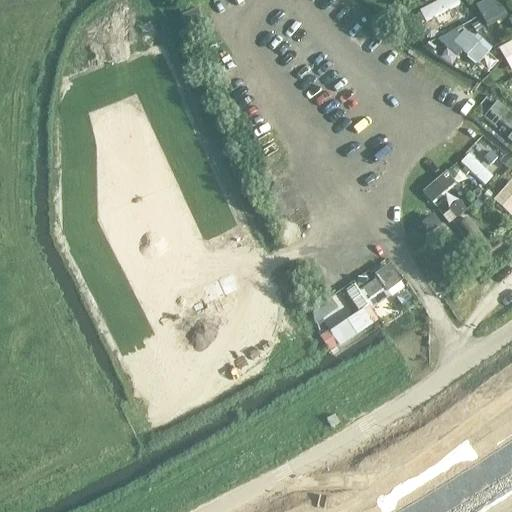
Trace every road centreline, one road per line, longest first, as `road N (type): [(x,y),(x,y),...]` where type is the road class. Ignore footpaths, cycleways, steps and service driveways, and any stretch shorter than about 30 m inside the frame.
road 1 (track): [(55,0),(30,25),(16,60),(6,136),(9,202),(15,240),(92,413),(96,445)]
road 2 (tertiary): [(211,511),(370,425),(511,329)]
road 3 (track): [(0,495),(144,420)]
